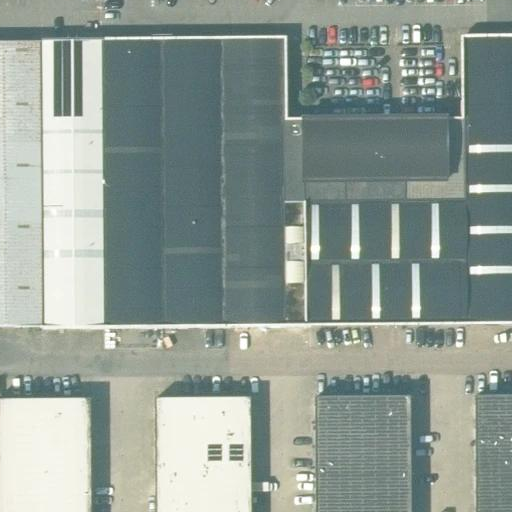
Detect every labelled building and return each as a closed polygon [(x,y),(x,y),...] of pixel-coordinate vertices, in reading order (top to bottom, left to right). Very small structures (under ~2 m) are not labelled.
[(101,40),(103,326),(163,326),(162,204),(223,204),(223,39),(101,40)] [(224,326),(286,325),(285,120),(285,42),(282,42),(282,39),(223,39),(223,204),(224,326)] [(42,214),(43,327),(103,326),(101,40),(41,41),(41,43),(42,214)] [(0,214),(42,214),(41,43),(0,43),(0,214)] [(285,120),(286,325),(469,324),(463,119),(461,119),(288,120),(285,120)] [(163,326),(224,326),(223,204),(162,204),(163,326)] [(0,327),(43,327),(42,214),(0,214),(0,327)] [(511,511),(511,396),(473,397),(474,511),(511,511)] [(410,511),(409,398),(313,399),(314,511),(410,511)] [(250,511),(249,399),(153,400),(154,511),(250,511)] [(0,400),(0,511),(90,511),(89,400),(0,400)]
